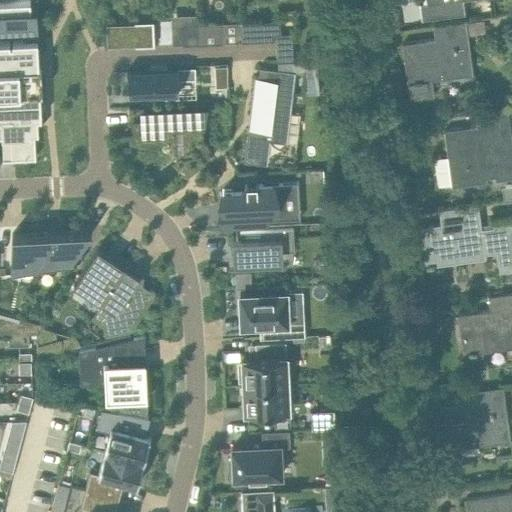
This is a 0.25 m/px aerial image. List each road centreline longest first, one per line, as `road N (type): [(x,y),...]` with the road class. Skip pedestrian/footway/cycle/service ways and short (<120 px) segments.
road 1 (residential): [(100,187),(150,215),(175,242),(188,278),(194,412),(176,511)]
road 2 (residential): [(100,187),(101,59),(266,54)]
